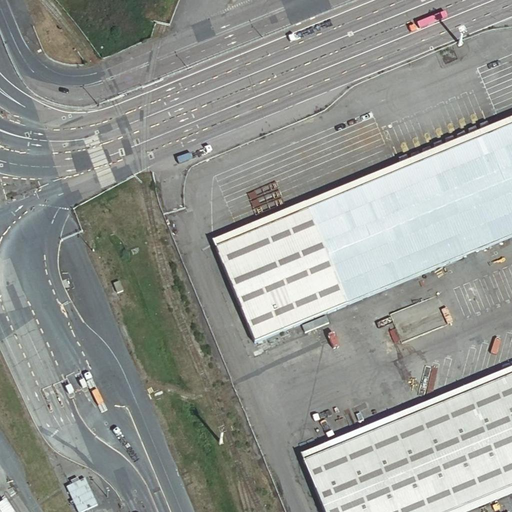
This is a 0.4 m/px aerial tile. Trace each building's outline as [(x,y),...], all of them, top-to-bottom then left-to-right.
[(445,65),(450,63),(459,59),(458,57),(444,63),(445,65)] [(511,229),(511,125),(216,248),(253,337),(511,229)] [(121,283),(113,286),(116,296),(124,294),(121,283)] [(325,511),(456,511),(511,489),(511,376),(305,462),(325,511)] [(67,489),(78,511),(88,511),(99,507),(85,480),(79,483),(77,479),(71,482),(73,486),(67,489)] [(0,511),(9,511),(2,500),(0,501),(0,511)]
